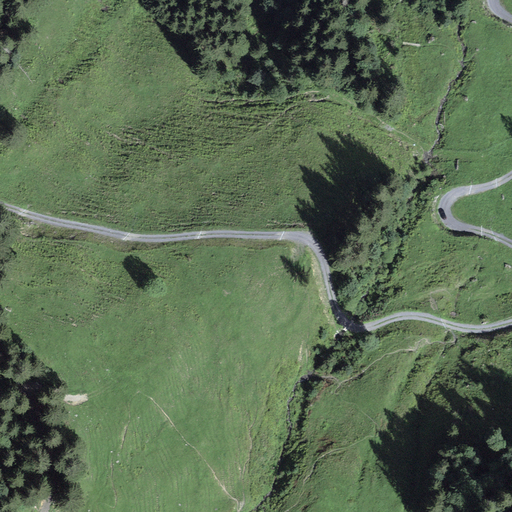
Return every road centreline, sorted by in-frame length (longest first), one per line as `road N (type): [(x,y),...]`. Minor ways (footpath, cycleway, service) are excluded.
road 1 (track): [(511,321),(468,327),(412,315),(346,325),(308,239),(156,239),(0,207)]
road 2 (track): [(511,175),(459,190),(444,209),(448,222),(511,243)]
road 3 (track): [(0,473),(23,398),(38,391),(71,411)]
